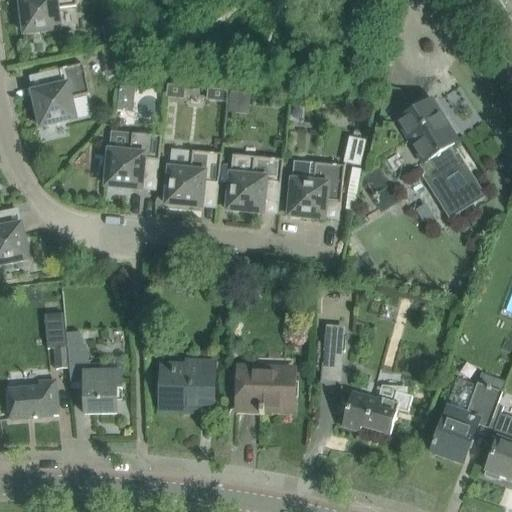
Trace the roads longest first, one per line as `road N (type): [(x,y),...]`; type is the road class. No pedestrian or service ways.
road 1 (residential): [(263,241),(91,231),(54,220),(27,184),(0,114)]
road 2 (tertiary): [(268,506),(144,489),(0,485)]
